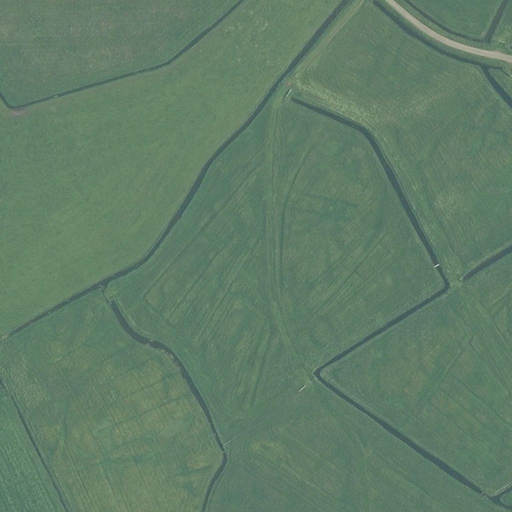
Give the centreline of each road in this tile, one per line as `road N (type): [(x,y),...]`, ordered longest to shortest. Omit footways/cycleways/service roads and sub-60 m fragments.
road 1 (track): [(370,511),(349,440),(282,334),(269,267),(272,98),(358,0)]
road 2 (residential): [(511,58),(427,33),(388,0)]
